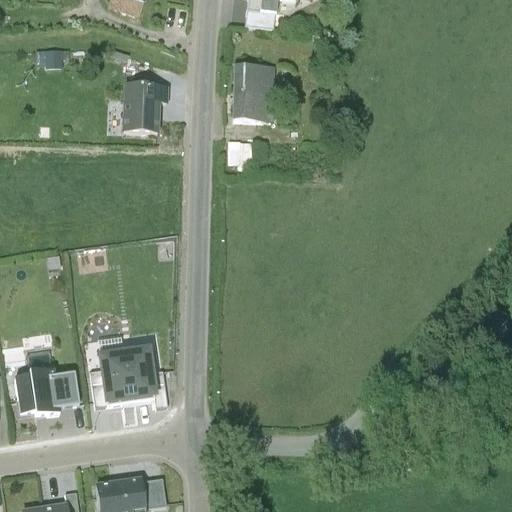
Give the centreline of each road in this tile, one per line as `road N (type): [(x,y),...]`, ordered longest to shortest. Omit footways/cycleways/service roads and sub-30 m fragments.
road 1 (tertiary): [(207,0),(193,442)]
road 2 (residential): [(193,442),(290,446),(346,435),(511,257)]
road 3 (residential): [(193,442),(0,462)]
